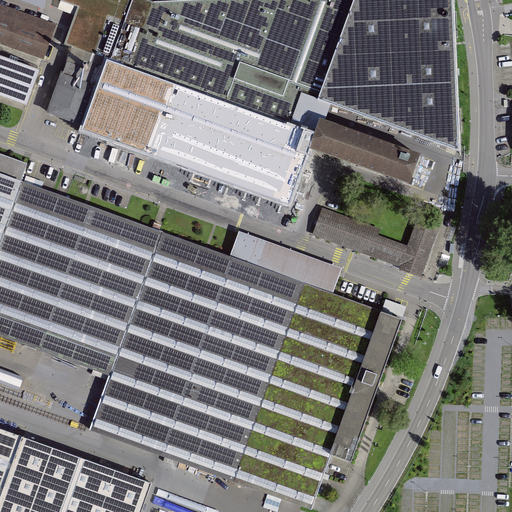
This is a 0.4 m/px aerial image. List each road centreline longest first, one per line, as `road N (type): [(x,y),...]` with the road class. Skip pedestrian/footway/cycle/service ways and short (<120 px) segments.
road 1 (tertiary): [(464,304),(423,415),(370,511)]
road 2 (residential): [(480,16),(486,175)]
road 3 (residential): [(486,175),(464,304)]
